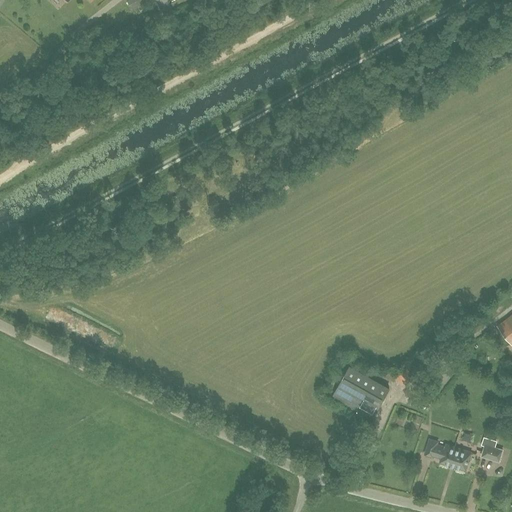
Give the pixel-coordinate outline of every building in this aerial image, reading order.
[(128,0),(126,1),(131,10),(151,0),(152,0),(158,11),(170,5),(167,1),(168,0),(128,0)] [(172,197),(175,205),(176,211),(182,209),(183,211),(190,209),(189,207),(191,206),(187,192),(172,197)] [(511,337),(511,314),(501,322),(511,337)] [(349,366),(332,397),(371,419),(389,388),(349,366)] [(406,366),(394,376),(402,386),(414,377),(406,366)] [(482,445),(485,446),(482,456),(499,462),(503,450),(494,448),(496,442),(484,438),(482,445)] [(445,447),(437,445),(437,442),(430,440),(425,454),(433,457),(433,455),(441,458),(440,462),(466,470),(471,453),(446,445),(445,447)]
